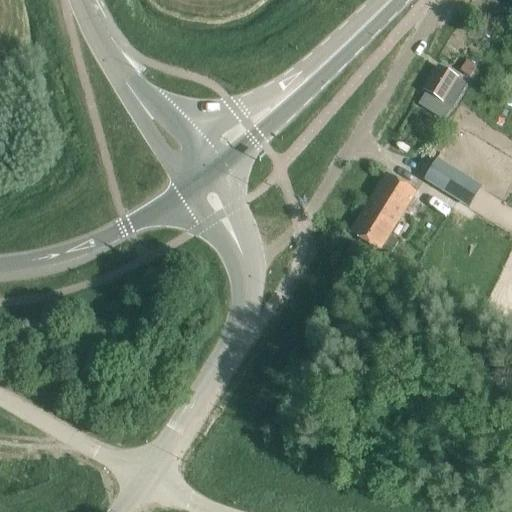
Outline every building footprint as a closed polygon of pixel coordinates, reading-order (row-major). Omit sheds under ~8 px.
[(467,60),(460,71),(470,78),(477,67),(467,60)] [(424,90),(441,100),(452,107),(466,83),(455,77),(438,67),(424,90)] [(458,201),(471,181),(437,159),(424,180),(458,201)] [(380,252),(381,251),(386,254),(391,254),(397,244),(396,241),(390,237),(418,194),(403,185),(386,174),(350,233),(366,244),(380,252)] [(373,259),(364,276),(383,285),(392,269),(373,259)]
